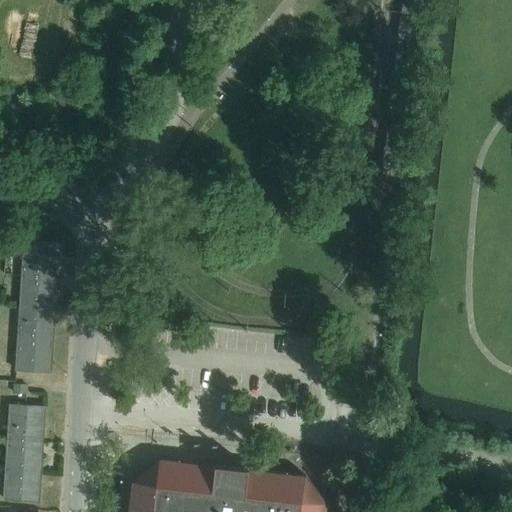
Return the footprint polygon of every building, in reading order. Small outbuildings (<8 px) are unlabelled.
[(26,241),(23,277),(58,279),(60,244),(26,241)] [(58,279),(23,277),(21,307),(56,309),(58,279)] [(56,309),(21,307),(20,335),(54,337),(56,309)] [(54,337),(20,335),(17,371),(52,373),(54,337)] [(11,405),(9,441),(44,443),(46,408),(11,405)] [(44,443),(9,441),(7,469),(42,471),(44,443)] [(328,511),(329,503),(307,476),(161,460),(133,482),(129,511),(328,511)] [(42,471),(7,469),(5,500),(40,502),(42,471)]
